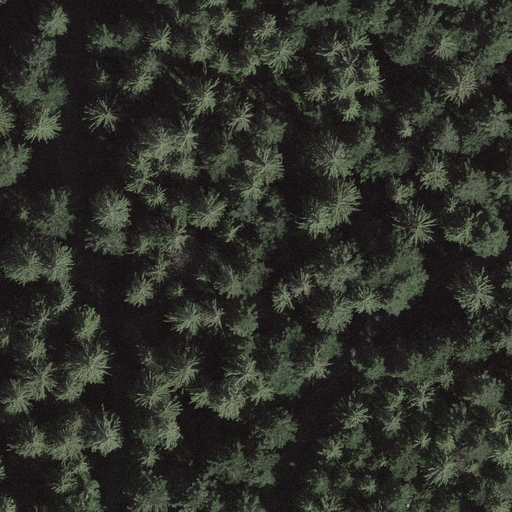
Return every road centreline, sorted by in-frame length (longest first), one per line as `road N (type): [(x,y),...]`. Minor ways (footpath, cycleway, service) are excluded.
road 1 (track): [(112,511),(117,404),(70,184),(66,118),(84,0)]
road 2 (track): [(511,252),(467,263),(417,291),(361,337),(318,397),(266,511)]
